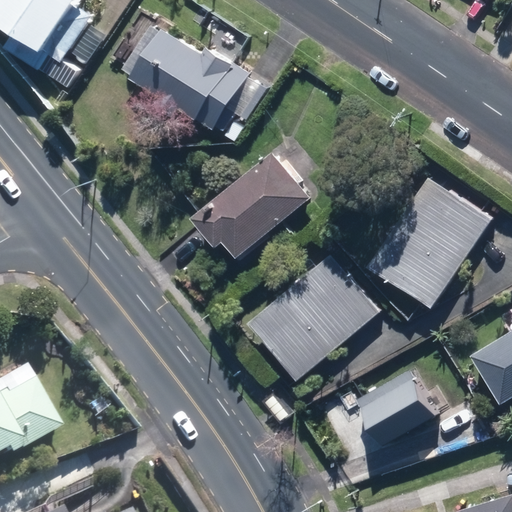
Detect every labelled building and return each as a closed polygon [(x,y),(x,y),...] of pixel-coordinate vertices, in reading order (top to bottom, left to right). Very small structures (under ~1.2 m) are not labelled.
[(0,0),(0,3),(1,5),(0,6),(0,24),(65,66),(98,14),(80,3),(82,0),(0,0)] [(155,25),(123,77),(238,146),(275,86),(209,46),(204,54),(155,25)] [(275,152),(193,219),(219,250),(226,243),(240,260),(314,199),(275,152)] [(427,176),(367,267),(433,310),(493,219),(427,176)] [(333,252),(249,321),(297,380),(381,312),(333,252)] [(511,327),(471,352),(502,404),(511,398),(511,327)] [(411,368),(358,396),(384,443),(437,415),(411,368)] [(24,371),(0,384),(0,461),(57,430),(24,371)] [(487,412),(453,422),(460,446),(494,436),(487,412)] [(511,511),(511,492),(459,507),(460,511),(511,511)]
